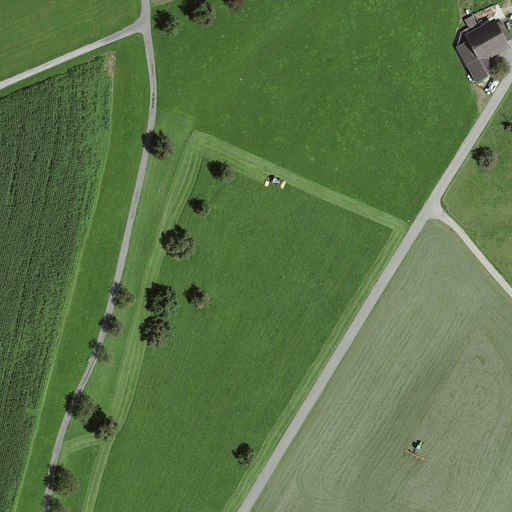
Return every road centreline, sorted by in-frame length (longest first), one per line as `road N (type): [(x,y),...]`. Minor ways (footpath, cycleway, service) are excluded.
road 1 (track): [(47,511),(58,441),(99,345),(152,119),(146,15)]
road 2 (residential): [(243,511),(433,204)]
road 3 (track): [(145,0),(137,28),(0,87)]
road 4 (unclassified): [(433,204),(511,70)]
